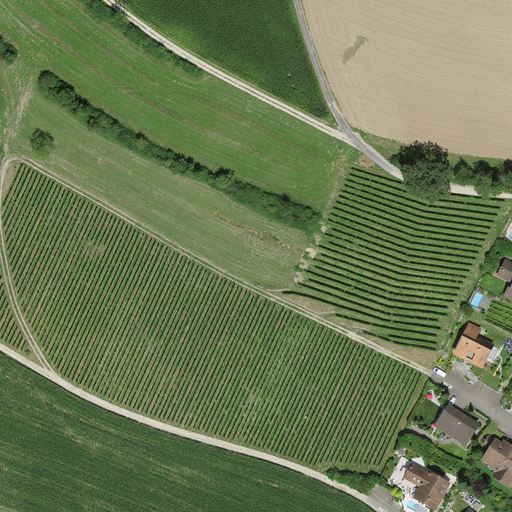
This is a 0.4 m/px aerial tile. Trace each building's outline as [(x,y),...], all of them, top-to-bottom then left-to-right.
[(511,261),(503,257),(494,275),(509,283),(503,296),(511,300),(511,261)] [(493,342),(464,328),(450,354),(480,369),(493,342)] [(463,448),(478,424),(446,403),(430,426),(463,448)] [(511,447),(502,441),(494,436),(479,461),(497,472),(493,479),(505,487),(509,481),(511,483),(511,447)] [(435,511),(450,483),(411,462),(402,480),(417,487),(411,498),(435,511)]
